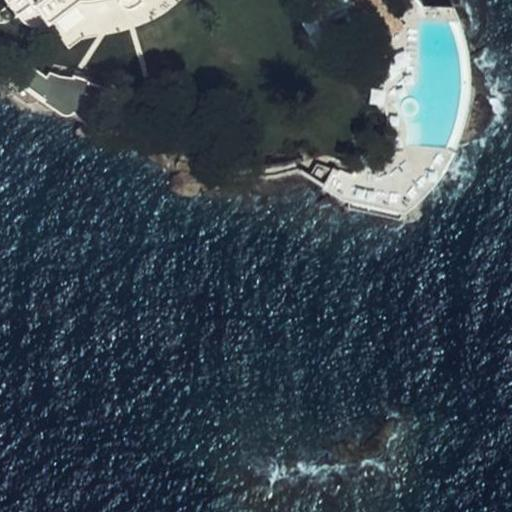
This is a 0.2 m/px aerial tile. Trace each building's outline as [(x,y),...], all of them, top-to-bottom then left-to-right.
[(10,0),(21,14),(28,20),(35,23),(43,24),(50,24),(58,19),(82,0),(85,0),(90,2),(98,3),(111,0),(122,0),(123,3),(127,0),(10,0)] [(395,0),(361,0),(377,37),(406,25),(395,0)] [(32,56),(21,71),(43,86),(59,98),(61,104),(64,106),(70,107),(74,107),(79,102),(84,97),(94,112),(128,117),(124,114),(120,109),(119,102),(121,98),(124,94),(129,91),(127,84),(96,76),(97,72),(78,68),(78,71),(54,65),(52,70),(38,61),(32,56)] [(43,86),(21,71),(18,75),(46,97),(61,104),(59,98),(43,86)] [(324,159),(317,169),(329,178),(334,163),(324,159)] [(317,169),(316,169),(332,185),(340,166),(334,163),(329,178),(317,169)]
